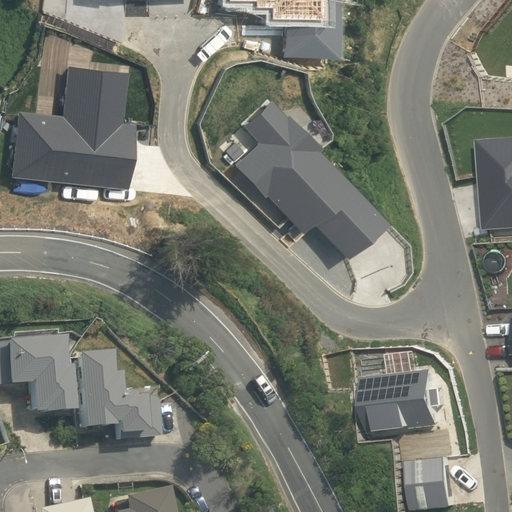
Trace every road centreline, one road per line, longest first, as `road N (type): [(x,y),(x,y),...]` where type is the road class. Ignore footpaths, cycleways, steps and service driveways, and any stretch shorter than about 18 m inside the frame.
road 1 (residential): [(450,0),(414,59),(409,115),(460,302),(498,511)]
road 2 (tertiary): [(322,511),(225,347),(158,293),(66,256),(0,254)]
road 3 (residential): [(224,511),(216,487),(191,466),(149,454),(0,474)]
